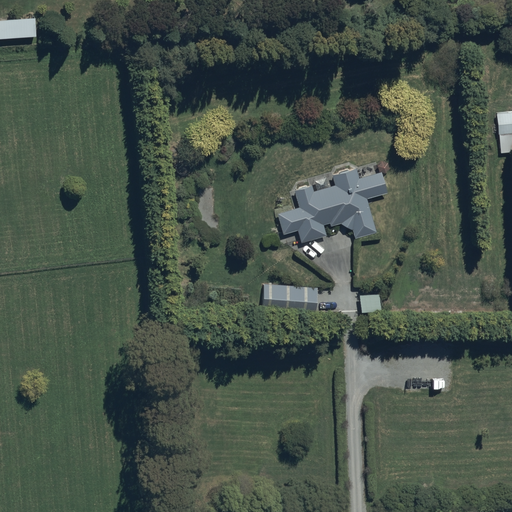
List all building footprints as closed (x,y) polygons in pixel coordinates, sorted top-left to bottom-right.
[(492,18),(485,21),(491,38),(497,35),(492,18)] [(0,41),(34,40),(33,22),(0,23),(0,41)] [(511,108),(494,110),(495,111),(479,113),(480,124),(495,123),(496,132),(511,130),(511,108)] [(511,134),(496,136),(496,144),(511,142),(511,134)] [(298,203),(275,210),(282,231),(296,226),(299,239),(325,231),(322,221),(328,219),(329,223),(339,219),(351,226),(353,234),(375,228),(365,194),(385,189),(380,168),(377,169),(376,163),(369,165),(370,171),(357,174),(354,164),(330,171),(333,182),(312,187),(310,181),(293,186),(298,203)]
